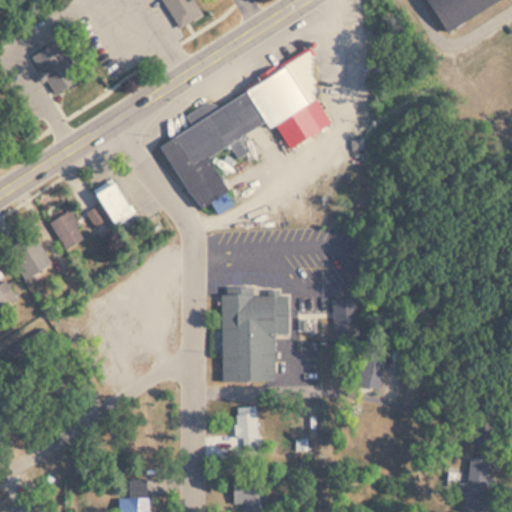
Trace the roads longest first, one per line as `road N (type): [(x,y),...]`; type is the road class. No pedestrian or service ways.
road 1 (residential): [(193,511),(194,231),(111,120)]
road 2 (primary): [(0,190),(303,0)]
road 3 (residential): [(0,483),(194,353)]
